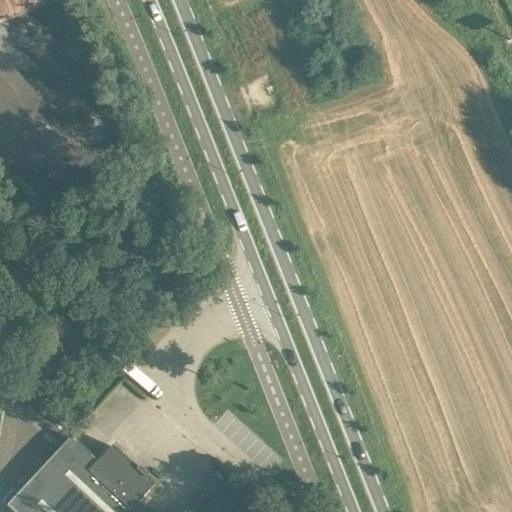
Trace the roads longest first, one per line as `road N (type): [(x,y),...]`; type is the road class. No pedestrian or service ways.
road 1 (secondary): [(145,0),(352,511)]
road 2 (secondary): [(382,511),(180,0)]
